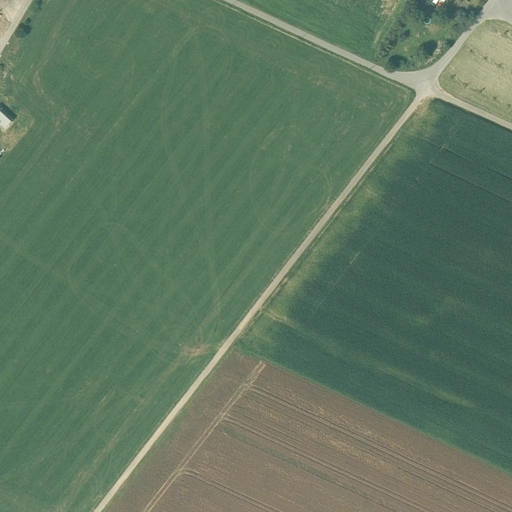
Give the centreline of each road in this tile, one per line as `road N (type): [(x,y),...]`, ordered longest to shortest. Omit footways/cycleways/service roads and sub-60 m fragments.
road 1 (track): [(98,511),(424,87)]
road 2 (unclassified): [(229,0),(424,87)]
